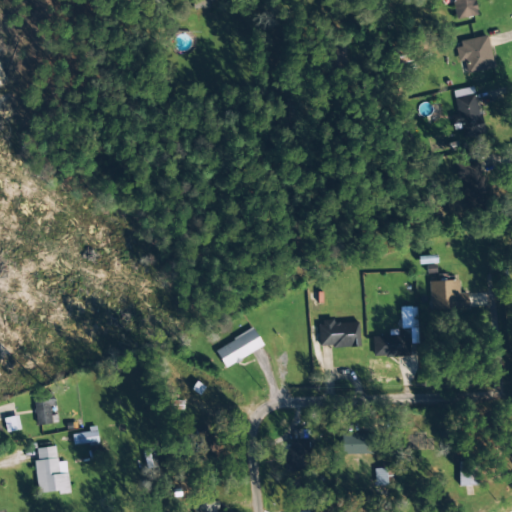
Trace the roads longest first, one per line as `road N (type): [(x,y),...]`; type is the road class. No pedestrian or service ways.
road 1 (residential): [(161,447),(168,374),(60,0)]
road 2 (residential): [(249,511),(247,409),(261,400),(284,391),(487,385),(511,355)]
